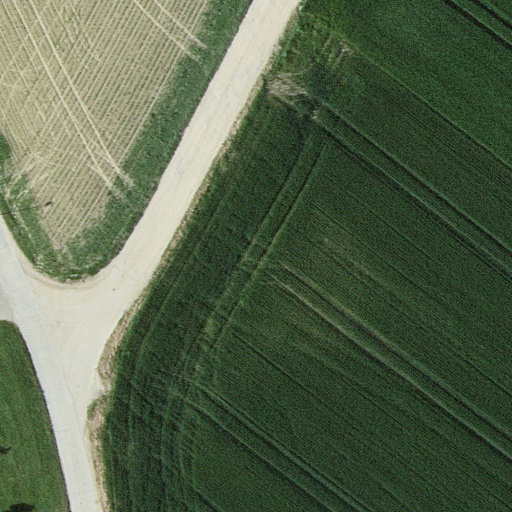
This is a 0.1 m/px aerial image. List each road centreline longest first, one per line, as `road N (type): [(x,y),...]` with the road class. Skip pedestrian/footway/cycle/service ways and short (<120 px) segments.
road 1 (track): [(281,0),(65,387)]
road 2 (unclassified): [(0,249),(65,387),(90,511)]
